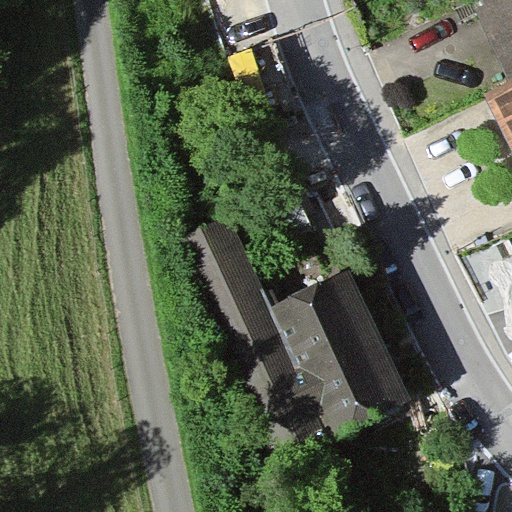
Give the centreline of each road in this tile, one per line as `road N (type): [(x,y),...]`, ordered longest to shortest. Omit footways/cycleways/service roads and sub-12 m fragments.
road 1 (unclassified): [(90,0),(174,511)]
road 2 (tertiary): [(511,431),(421,277),(326,72),(311,0)]
